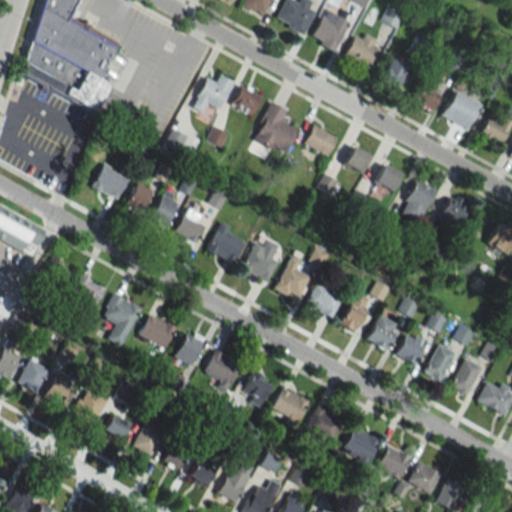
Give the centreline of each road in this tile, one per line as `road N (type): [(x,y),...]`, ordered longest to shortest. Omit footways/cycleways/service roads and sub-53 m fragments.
road 1 (tertiary): [(502,465),(0,187)]
road 2 (residential): [(156,0),(511,194)]
road 3 (residential): [(150,511),(0,428)]
